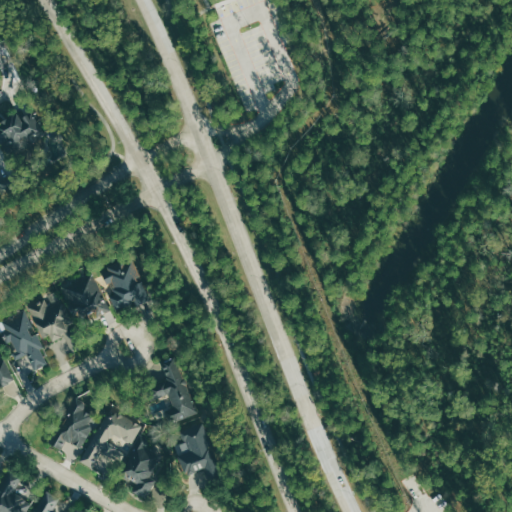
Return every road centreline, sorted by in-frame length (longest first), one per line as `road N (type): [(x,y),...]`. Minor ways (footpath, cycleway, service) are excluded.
road 1 (secondary): [(46,0),(140,160),(212,306),(293,511)]
road 2 (secondary): [(355,511),(310,420),(200,128),(142,0)]
road 3 (residential): [(0,272),(211,161),(247,129)]
road 4 (residential): [(247,129),(200,128),(0,250)]
road 5 (residential): [(2,434),(45,388),(128,345)]
road 6 (residential): [(0,432),(131,511)]
